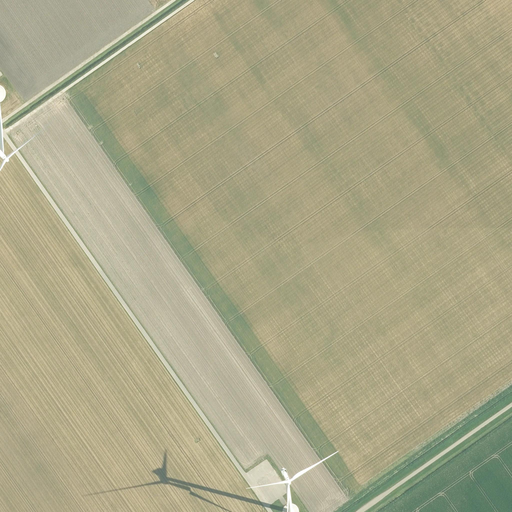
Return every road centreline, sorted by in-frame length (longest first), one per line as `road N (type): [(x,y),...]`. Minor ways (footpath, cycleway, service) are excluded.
road 1 (track): [(192,0),(0,136)]
road 2 (track): [(174,0),(0,123)]
road 3 (residential): [(359,511),(511,404)]
